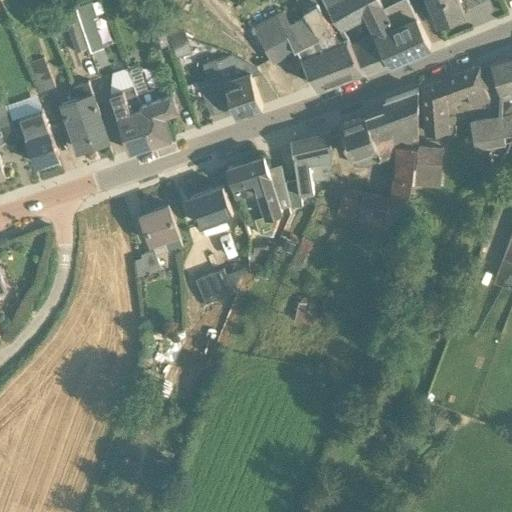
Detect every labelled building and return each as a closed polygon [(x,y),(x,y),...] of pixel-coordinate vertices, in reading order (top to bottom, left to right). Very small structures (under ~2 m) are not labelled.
[(364,68),(354,51),(347,38),(347,37),(338,40),(315,3),(314,0),(307,0),(305,1),(308,8),(303,11),(305,15),(306,17),(322,47),(342,76),(342,77),(364,68)] [(354,51),(364,68),(366,72),(430,45),(407,0),(398,0),(385,6),(382,1),(380,1),(379,0),(337,0),(327,5),(340,27),(364,14),(377,39),(354,51)] [(427,0),(437,23),(463,13),(458,0),(427,0)] [(75,7),(84,34),(97,29),(94,19),(98,17),(93,1),(75,7)] [(306,17),(305,15),(290,23),(283,10),(253,25),(273,63),(298,48),(316,86),(342,77),(342,76),(322,47),(306,17)] [(248,16),(253,25),(263,20),(258,11),(248,16)] [(76,52),(88,48),(78,21),(66,25),(76,52)] [(149,30),(154,48),(169,44),(163,25),(149,30)] [(171,38),(177,54),(188,50),(183,34),(171,38)] [(235,115),(262,105),(251,73),(259,70),(258,66),(231,53),(202,63),(207,78),(198,81),(210,115),(233,107),(235,115)] [(511,133),(511,132),(511,110),(511,62),(510,55),(503,57),(491,60),(501,95),(501,115),(472,120),(477,146),(506,142),(505,134),(511,133)] [(40,91),(56,85),(44,56),(29,62),(40,91)] [(127,66),(134,86),(154,143),(171,137),(164,115),(178,111),(172,92),(157,97),(154,87),(147,89),(139,65),(136,66),(135,63),(127,66)] [(451,75),(457,93),(467,89),(473,104),(490,98),(479,65),(451,75)] [(443,98),(457,93),(451,75),(424,86),(428,131),(446,130),(443,98)] [(73,85),(76,95),(93,143),(108,138),(87,80),(73,85)] [(130,151),(154,143),(134,86),(110,95),(130,151)] [(412,184),(418,142),(418,136),(419,87),(384,99),(385,107),(381,108),(397,153),(395,154),(395,173),(390,196),(345,186),(336,214),(379,223),(379,222),(384,224),(384,222),(400,226),(408,204),(412,184)] [(78,149),(93,143),(76,95),(61,101),(78,149)] [(369,163),(395,154),(397,153),(381,108),(340,122),(354,163),(368,161),(369,163)] [(27,138),(36,164),(59,156),(42,109),(10,120),(18,141),(27,138)] [(10,120),(7,112),(0,115),(0,176),(6,174),(0,159),(0,147),(18,141),(10,120)] [(291,205),(302,205),(301,191),(315,190),(313,179),(329,178),(332,164),(332,157),(334,145),(331,129),(292,139),(298,176),(285,179),(291,205)] [(418,142),(412,184),(438,187),(439,182),(444,145),(430,144),(418,142)] [(283,209),(265,153),(229,165),(239,193),(257,187),(266,214),(254,218),(259,233),(271,236),(273,237),(282,213),(283,209)] [(200,225),(235,212),(224,183),(189,195),(200,225)] [(138,276),(149,273),(161,268),(156,253),(183,243),(168,203),(141,213),(156,247),(141,252),(143,256),(136,259),(138,276)] [(312,241),(301,237),(291,261),(302,266),(312,241)] [(282,248),(291,253),(295,244),(286,239),(282,248)] [(511,248),(507,247),(502,258),(511,261),(511,248)] [(240,291),(250,270),(249,256),(232,262),(235,269),(226,272),(224,267),(196,277),(205,304),(240,291)] [(511,261),(502,258),(498,270),(511,275),(511,261)] [(511,275),(498,270),(493,282),(511,288),(511,275)] [(320,324),(325,299),(298,293),(292,318),(320,324)]
